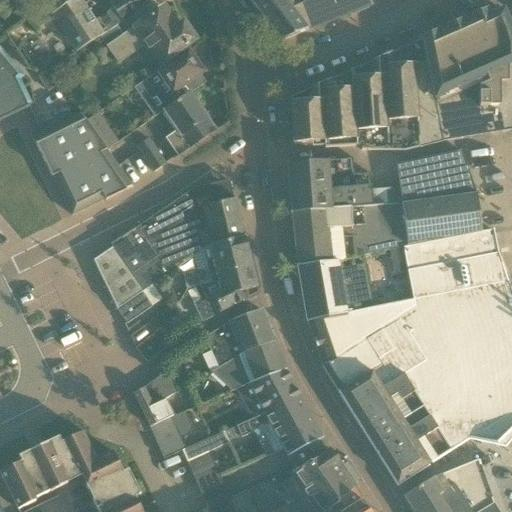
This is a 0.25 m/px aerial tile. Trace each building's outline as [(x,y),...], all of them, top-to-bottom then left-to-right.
[(60,29),(87,12),(78,0),(73,0),(50,15),(60,29)] [(87,12),(60,29),(76,52),(100,37),(116,26),(134,14),(132,11),(149,0),(123,0),(112,7),(114,10),(94,23),(87,12)] [(307,31),(351,14),(372,6),(369,0),(248,0),(280,42),(307,31)] [(116,26),(100,37),(108,48),(118,63),(147,44),(161,65),(194,41),(191,38),(192,34),(188,29),(185,29),(183,25),(177,29),(163,9),(123,36),(116,26)] [(443,143),(456,140),(511,131),(511,69),(510,67),(511,65),(511,34),(511,31),(502,11),(488,18),(485,12),(422,40),(443,143)] [(409,54),(391,62),(390,55),(383,58),(383,57),(379,59),(372,62),(373,63),(373,70),(330,88),(330,82),(330,81),(323,84),(322,84),(319,85),(319,86),(312,89),(312,90),(313,101),(290,103),(293,144),(322,142),(323,149),(361,146),(361,151),(404,152),(443,143),(422,40),(409,46),(409,54)] [(0,121),(29,108),(15,79),(19,75),(0,52),(0,121)] [(190,94),(205,84),(199,76),(202,73),(200,71),(201,68),(197,61),(194,61),(187,52),(134,89),(142,101),(165,85),(171,94),(181,87),(187,96),(190,94)] [(48,73),(39,80),(47,92),(57,86),(48,73)] [(178,157),(215,131),(190,94),(187,96),(164,112),(178,132),(167,140),(178,157)] [(105,202),(132,188),(80,115),(32,139),(51,178),(53,177),(72,216),(104,200),(105,202)] [(165,165),(154,149),(148,140),(137,148),(154,173),(165,165)] [(389,252),(402,250),(481,233),(476,196),(460,153),(396,167),(399,188),(402,205),(386,207),(372,208),(326,211),(326,212),(291,214),(297,268),(297,267),(330,263),(389,252)] [(287,165),(291,214),(326,212),(326,211),(372,208),(369,175),(353,177),(352,159),(328,161),(325,163),(287,165)] [(93,262),(117,311),(141,294),(192,258),(205,249),(208,248),(245,239),(235,200),(231,202),(229,181),(192,190),(138,228),(121,239),(110,247),(111,249),(106,253),(93,262)] [(402,205),(399,188),(385,190),(386,207),(402,205)] [(511,305),(507,307),(497,255),(492,231),(481,233),(402,250),(407,273),(412,301),(373,308),(356,312),(345,314),(346,314),(307,323),(323,367),(338,394),(396,486),(469,440),(495,445),(511,429),(511,305)] [(187,289),(199,286),(218,282),(217,277),(232,272),(232,269),(251,265),(245,239),(208,248),(205,249),(192,258),(196,272),(184,275),(187,289)] [(402,250),(389,252),(394,276),(407,273),(402,250)] [(331,270),(330,263),(297,267),(307,322),(307,323),(346,314),(345,314),(356,312),(373,308),(365,266),(338,271),(336,269),(331,270)] [(257,294),(258,292),(251,265),(232,269),(232,272),(217,277),(218,282),(199,286),(205,298),(193,304),(202,322),(256,296),(257,294)] [(398,285),(378,288),(381,305),(401,302),(398,285)] [(141,294),(117,311),(126,324),(127,325),(151,308),(148,304),(141,294)] [(204,339),(210,352),(217,369),(219,367),(240,355),(242,354),(275,345),(262,312),(228,324),(204,339)] [(159,331),(156,333),(148,324),(130,337),(134,346),(135,349),(147,364),(170,345),(159,331)] [(240,355),(219,367),(233,391),(236,389),(285,370),(275,345),(242,354),(240,355)] [(265,415),(298,396),(285,370),(250,384),(264,414),(265,415)] [(144,389),(153,407),(163,402),(162,400),(179,390),(165,372),(144,389)] [(144,389),(133,394),(142,412),(149,429),(172,418),(163,402),(153,407),(144,389)] [(287,457),(320,436),(298,396),(265,415),(237,428),(242,439),(254,433),(270,424),(283,449),(287,457)] [(224,432),(185,449),(186,450),(182,452),(186,462),(208,453),(219,448),(229,443),(224,432)] [(140,511),(134,498),(140,496),(128,471),(122,474),(112,453),(95,461),(82,434),(61,444),(58,438),(18,458),(21,463),(0,473),(0,474),(18,510),(35,502),(34,500),(49,493),(50,493),(67,485),(66,484),(81,478),(97,511),(140,511)] [(287,457),(294,469),(296,473),(310,464),(311,465),(329,452),(320,436),(287,457)] [(163,460),(178,454),(172,440),(158,447),(163,460)] [(355,490),(329,452),(311,465),(310,464),(296,473),(294,469),(272,479),(290,504),(284,507),(285,510),(286,511),(325,511),(353,491),(355,490)] [(208,453),(186,462),(192,474),(213,464),(208,453)] [(413,511),(481,511),(493,505),(478,461),(433,479),(404,497),(413,511)] [(218,476),(213,464),(192,474),(197,485),(218,476)] [(229,499),(218,476),(197,485),(207,509),(229,499)] [(286,511),(285,510),(281,511),(366,511),(353,491),(325,511),(286,511)] [(234,511),(229,499),(207,509),(208,511),(234,511)]
